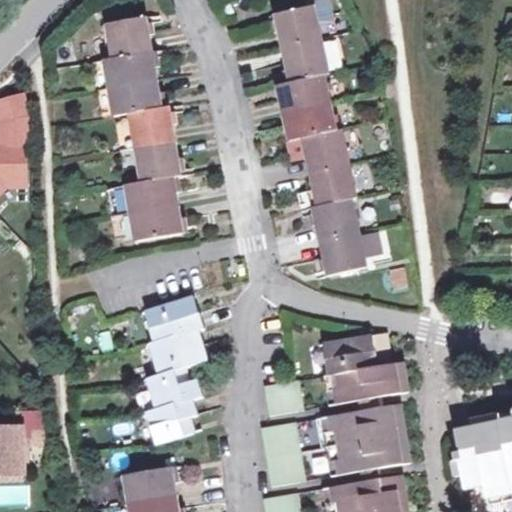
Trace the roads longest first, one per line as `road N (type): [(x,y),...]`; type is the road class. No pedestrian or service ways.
road 1 (residential): [(182,0),(236,127),(268,293)]
road 2 (residential): [(268,293),(511,348)]
road 3 (residential): [(268,293),(244,375),(245,511)]
